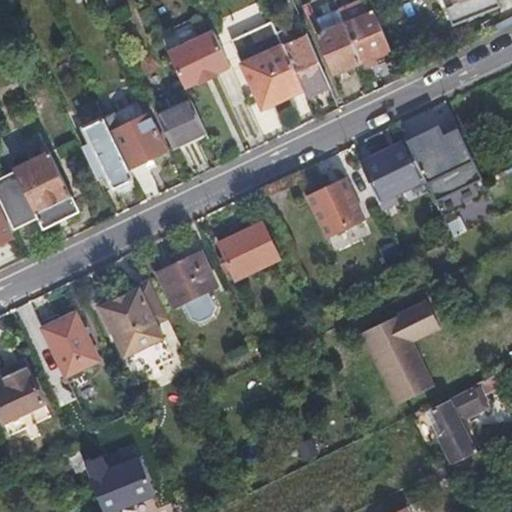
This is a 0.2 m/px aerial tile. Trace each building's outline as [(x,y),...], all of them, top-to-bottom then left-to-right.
[(359,0),(339,9),(346,24),(375,11),(370,0),(359,0)] [(458,0),(459,1),(445,7),(453,26),(477,16),(501,7),(498,0),(458,0)] [(347,68),(362,61),(346,24),(339,9),(317,18),(310,2),(302,6),(316,37),(318,36),(334,73),(347,68)] [(380,61),(394,55),(375,11),(346,24),(362,61),(365,68),(380,61)] [(275,27),(235,46),(243,64),(260,101),(263,108),(274,103),(304,90),(285,46),(284,45),(283,46),(277,32),(275,27)] [(304,90),(307,96),(331,85),(308,35),(294,42),(287,27),(277,32),(283,46),(284,45),(285,46),(304,90)] [(168,52),(186,89),(198,83),(199,85),(208,81),(218,76),(217,74),(231,67),(214,31),(168,52)] [(191,99),(158,115),(174,149),(190,141),(207,133),(191,99)] [(114,113),(104,118),(130,169),(150,159),(167,151),(149,114),(121,127),(114,113)] [(107,176),(114,190),(117,188),(120,194),(129,189),(136,186),(133,180),(135,179),(130,169),(104,118),(84,128),(91,142),(83,146),(97,175),(100,180),(107,176)] [(441,125),(408,141),(427,180),(438,203),(484,181),(460,128),(446,134),(441,125)] [(384,153),(361,164),(383,211),(399,203),(396,195),(427,180),(408,141),(384,153)] [(52,153),(0,178),(0,200),(14,230),(41,217),(47,228),(64,220),(80,212),(52,153)] [(366,221),(345,177),(327,186),(309,195),(329,238),(340,233),(363,222),(366,221)] [(0,244),(14,238),(0,209),(0,244)] [(243,232),(219,243),(228,261),(222,264),(226,272),(232,269),(237,280),(281,259),(263,222),(243,232)] [(368,234),(363,222),(340,233),(346,245),(368,234)] [(218,287),(202,252),(181,262),(159,272),(175,307),(185,303),(192,319),(202,323),(214,317),(217,307),(209,291),(218,287)] [(141,287),(101,306),(125,357),(165,338),(159,325),(169,320),(152,282),(141,287)] [(427,301),(357,331),(390,406),(432,388),(412,341),(439,329),(427,301)] [(99,361),(77,313),(60,321),(44,328),(67,376),(99,361)] [(0,415),(10,437),(52,417),(28,363),(2,376),(5,383),(0,385),(0,415)] [(454,463),(478,452),(468,432),(462,421),(468,419),(486,409),(484,404),(489,401),(486,394),(511,381),(511,365),(480,382),(481,386),(433,410),(445,432),(439,435),(450,456),(453,463),(454,463)] [(354,405),(369,434),(381,428),(366,400),(354,405)] [(473,429),(468,419),(462,421),(468,432),(473,429)] [(87,469),(79,448),(69,453),(78,474),(87,469)] [(94,476),(115,467),(109,451),(87,459),(94,476)] [(434,473),(436,472),(453,463),(450,456),(430,465),(434,473)] [(441,482),(459,473),(454,463),(453,463),(436,472),(441,482)]
